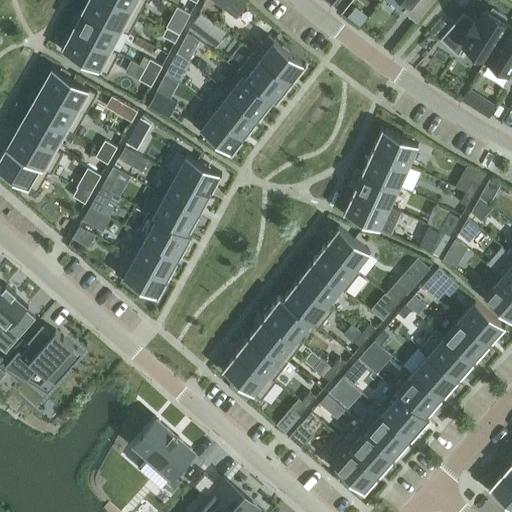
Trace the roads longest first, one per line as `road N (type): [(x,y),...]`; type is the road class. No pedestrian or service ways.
road 1 (residential): [(328,511),(0,228)]
road 2 (residential): [(511,145),(396,75),(301,0)]
